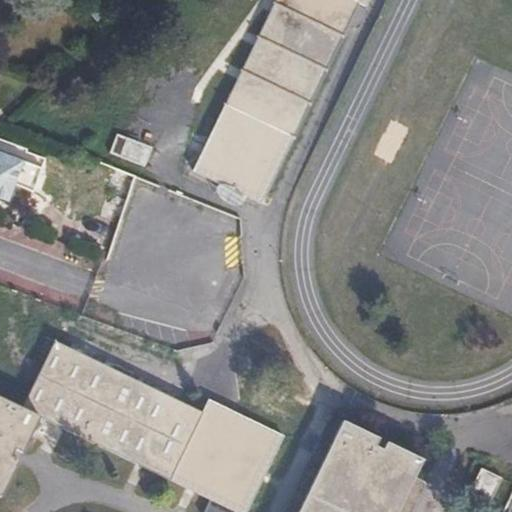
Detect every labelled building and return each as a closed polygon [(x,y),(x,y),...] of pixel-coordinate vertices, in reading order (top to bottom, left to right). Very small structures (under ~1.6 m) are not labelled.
[(277,0),(195,174),(250,200),(256,187),(270,194),(357,7),(364,11),(369,0),(277,0)] [(116,137),(110,158),(146,168),(152,147),(116,137)] [(0,165),(0,223),(19,174),(0,165)] [(112,225),(117,227),(133,178),(112,169),(105,188),(114,192),(111,202),(108,201),(99,226),(110,230),(112,225)] [(256,187),(250,200),(264,206),(270,194),(256,187)] [(241,511),(279,434),(206,398),(199,411),(55,341),(22,409),(0,398),(0,496),(0,497),(40,418),(234,511),(241,511)] [(401,469),(409,450),(339,419),(297,511),(395,511),(413,474),(401,469)] [(506,503),(511,491),(511,475),(497,468),(485,493),(506,503)]
